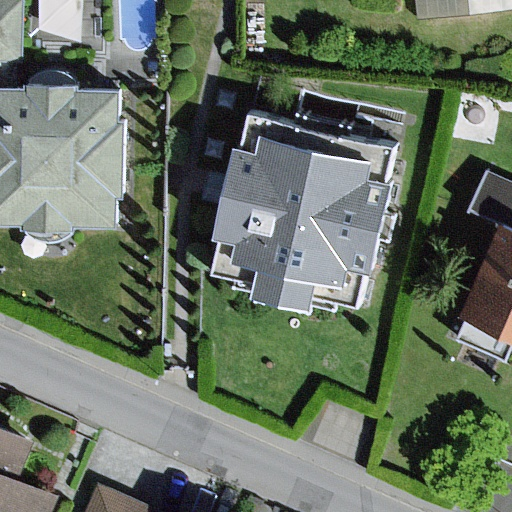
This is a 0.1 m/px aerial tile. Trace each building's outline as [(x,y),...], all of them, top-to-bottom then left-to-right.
[(26,0),(0,0),(0,58),(25,59),(26,0)] [(41,0),(39,36),(94,40),(96,0),(41,0)] [(511,0),(409,0),(412,22),(511,12),(511,0)] [(31,82),(0,81),(0,218),(26,219),(26,226),(31,226),(32,230),(36,233),(43,236),(60,238),(67,236),(75,231),(75,226),(78,226),(78,219),(124,220),(125,191),(133,191),(134,113),(126,113),(126,83),(85,83),(85,78),(80,78),(79,75),(75,71),(68,68),(54,66),(42,70),(37,74),(35,77),(31,77),(31,82)] [(405,139),(253,103),(222,229),(228,230),(219,267),(261,277),(258,289),(316,303),(320,289),(366,300),(405,139)] [(511,218),(508,216),(458,337),(510,359),(511,354),(511,218)] [(39,436),(0,419),(0,511),(55,511),(64,492),(23,475),(39,436)] [(177,511),(102,479),(86,511),(177,511)]
